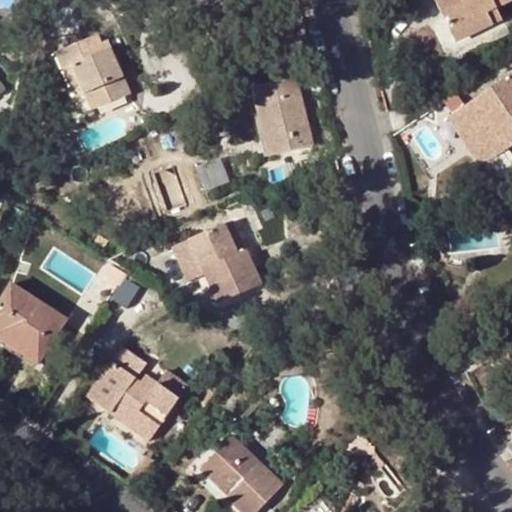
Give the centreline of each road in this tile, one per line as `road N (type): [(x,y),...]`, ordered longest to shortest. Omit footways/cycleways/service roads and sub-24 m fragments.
road 1 (residential): [(332,0),(410,322),(455,418),(511,499)]
road 2 (residential): [(127,511),(94,488),(0,459)]
